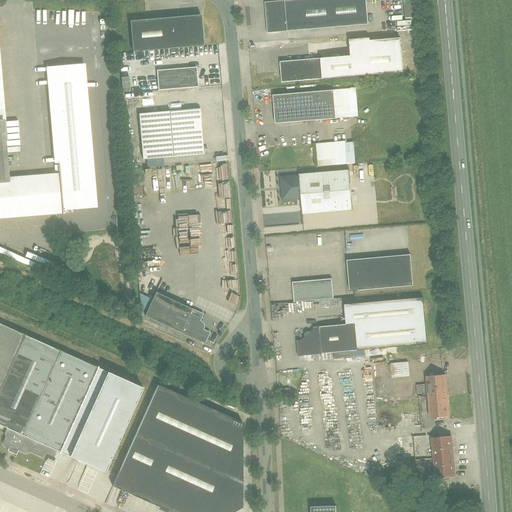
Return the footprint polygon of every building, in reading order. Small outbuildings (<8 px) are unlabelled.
[(365,0),(289,0),(264,2),(267,32),(367,25),(365,0)] [(132,48),(201,43),(199,14),(130,19),(132,48)] [(351,58),(324,60),(325,79),(404,73),(401,40),(371,42),(371,40),(350,41),(351,58)] [(324,60),(282,63),(283,82),(325,79),(324,60)] [(58,164),(62,213),(98,209),(85,65),(45,68),(54,164),(58,164)] [(158,91),(197,88),(195,68),(156,72),(157,75),(158,89),(158,91)] [(158,89),(157,75),(147,75),(148,90),(158,89)] [(339,91),(275,95),(277,124),(341,120),(339,91)] [(0,218),(60,213),(57,176),(8,180),(0,94),(0,218)] [(144,154),(199,151),(197,111),(142,114),(144,154)] [(316,166),(354,164),(353,141),(314,143),(316,166)] [(228,181),(227,165),(214,166),(215,182),(228,181)] [(351,207),(347,172),(279,179),(281,198),(304,195),(306,212),(351,207)] [(216,184),(216,198),(227,199),(227,184),(216,184)] [(415,258),(349,263),(352,294),(417,289),(415,258)] [(294,300),(331,297),(330,278),(292,282),(294,300)] [(223,289),(223,296),(224,296),(223,301),(235,302),(235,289),(223,289)] [(137,311),(201,340),(207,328),(199,324),(202,317),(157,297),(154,302),(143,297),(142,299),(137,311)] [(294,348),(296,362),(424,350),(419,305),(341,313),(343,331),(311,334),(311,338),(301,339),(302,348),(294,348)] [(0,426),(7,430),(0,444),(0,448),(14,455),(18,448),(41,458),(46,447),(105,473),(141,394),(0,330),(0,426)] [(392,365),(393,379),(410,377),(409,363),(392,365)] [(429,381),(433,417),(449,416),(444,379),(429,381)] [(156,384),(120,466),(111,488),(163,511),(239,511),(241,511),(241,424),(156,384)] [(435,443),(437,479),(452,478),(449,442),(435,443)]
